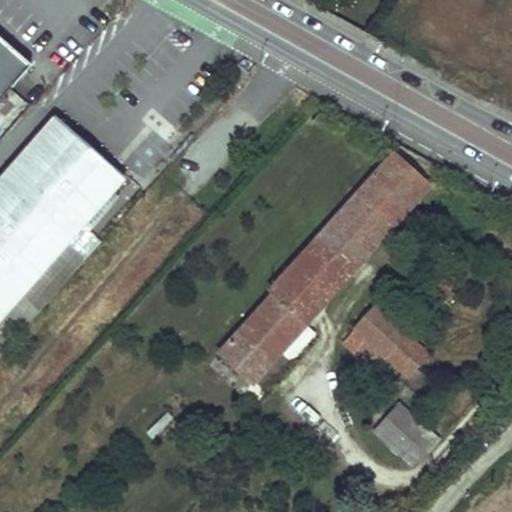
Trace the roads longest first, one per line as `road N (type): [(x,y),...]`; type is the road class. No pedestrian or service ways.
road 1 (primary): [(192,0),(511,178)]
road 2 (primary): [(511,131),(268,0)]
